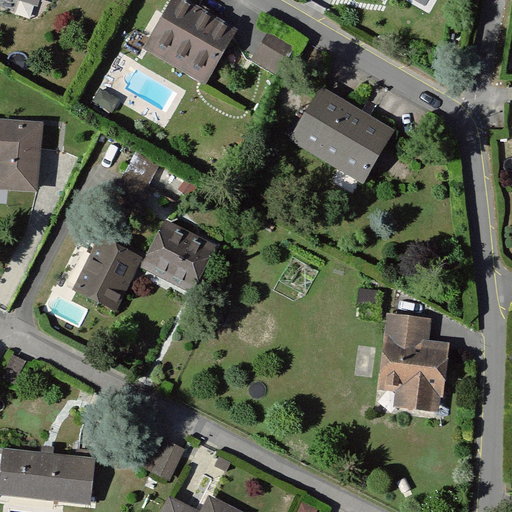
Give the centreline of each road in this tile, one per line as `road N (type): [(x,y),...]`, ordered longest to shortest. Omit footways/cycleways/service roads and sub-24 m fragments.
road 1 (residential): [(0,325),(370,511)]
road 2 (residential): [(267,0),(462,121)]
road 3 (residential): [(490,291),(496,351),(489,511)]
road 4 (residential): [(462,121),(476,164),(490,291)]
road 5 (residential): [(495,0),(476,98),(462,121)]
